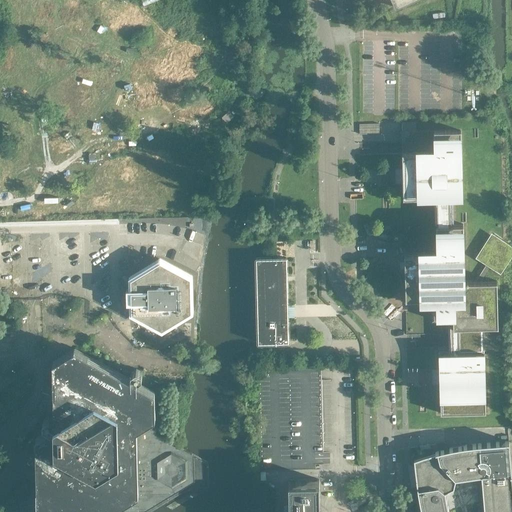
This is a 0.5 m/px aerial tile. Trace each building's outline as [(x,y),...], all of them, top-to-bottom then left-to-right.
[(228,63),(243,63),(244,47),(227,47),(228,63)] [(379,122),(360,123),(360,124),(360,133),(379,133),(379,123),(379,122)] [(452,224),(451,206),(451,197),(462,197),(461,130),(416,131),(416,122),(401,123),(402,153),(402,168),(403,185),(403,198),(436,197),(437,224),(436,224),(437,253),(404,254),(405,299),(439,298),(439,301),(435,301),(436,324),(450,324),(451,354),(439,354),(441,413),(485,412),(484,353),(483,353),(483,326),(498,326),(497,281),(481,281),(492,265),(500,270),(511,250),(511,249),(503,244),(492,237),(479,257),(487,262),(483,268),(475,281),(464,281),(463,224),(452,224)] [(276,258),(276,257),(256,258),(258,343),(278,342),(289,342),(288,314),(289,314),(289,313),(290,312),(290,311),(289,310),(288,310),(287,257),(276,258)] [(132,303),(132,313),(162,329),(191,311),(190,277),(160,260),(131,278),(131,288),(134,290),(134,301),(132,303)] [(143,511),(194,481),(194,455),(156,435),(155,414),(155,391),(137,382),(137,381),(142,378),(142,371),(137,369),(132,372),(132,377),(131,378),(75,348),(53,361),(54,419),(49,417),(44,420),(44,426),(50,429),(36,437),(38,511),(107,511),(117,507),(126,511),(143,511)] [(511,511),(511,477),(509,441),(476,444),(468,445),(460,446),(453,447),(444,449),(435,451),(424,455),(414,459),(417,486),(418,491),(419,498),(421,506),(421,511),(511,511)] [(289,498),(289,500),(290,500),(290,505),(289,505),(289,507),(290,507),(289,511),(319,511),(320,511),(319,511),(319,506),(320,506),(320,504),(319,504),(319,499),(320,499),(320,497),(319,497),(319,492),(319,490),(319,485),(319,479),(317,479),(317,480),(312,480),(312,479),(307,480),(301,480),(296,480),(290,480),(289,480),(289,485),(289,491),(289,493),(289,498)]
